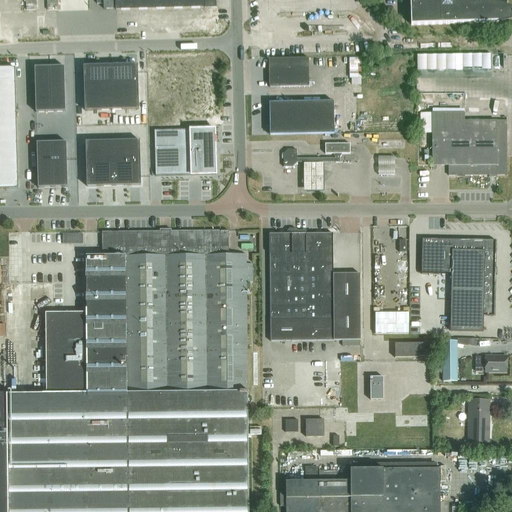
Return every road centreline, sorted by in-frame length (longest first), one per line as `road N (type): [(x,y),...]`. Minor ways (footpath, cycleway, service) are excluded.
road 1 (unclassified): [(237,211),(511,207)]
road 2 (unclassified): [(0,212),(237,211)]
road 3 (unclassified): [(237,211),(237,0)]
road 4 (unknown): [(264,210),(266,359),(283,389)]
